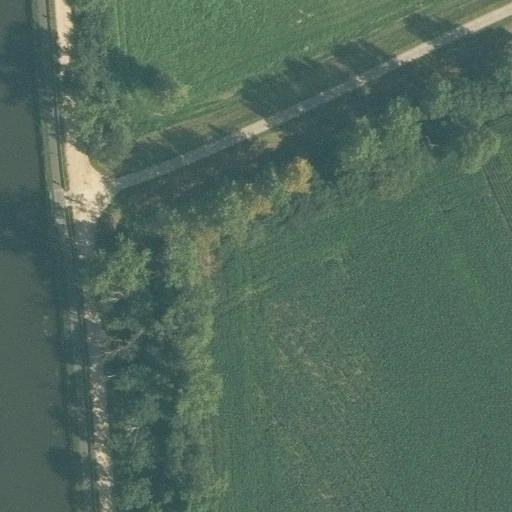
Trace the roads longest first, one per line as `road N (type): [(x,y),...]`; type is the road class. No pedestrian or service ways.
road 1 (track): [(107,511),(63,0)]
road 2 (track): [(189,110),(438,0)]
